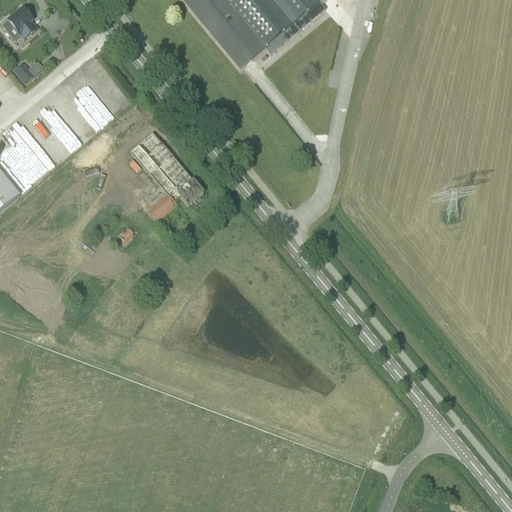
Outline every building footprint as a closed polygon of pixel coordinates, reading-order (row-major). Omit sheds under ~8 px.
[(266,53),(270,58),(325,12),(321,7),(329,0),(178,0),(240,74),(266,53)] [(28,21),(30,19),(23,10),(7,23),(18,35),(25,42),(37,32),(28,21)] [(38,64),(30,71),(36,78),(44,71),(38,64)] [(34,80),(24,67),(14,75),(25,88),(34,80)] [(0,71),(0,76),(5,83),(8,80),(0,71)] [(70,152),(117,121),(89,80),(49,106),(46,102),(39,107),(70,152)] [(43,176),(66,162),(46,128),(38,133),(28,116),(10,127),(16,137),(17,137),(20,142),(19,142),(29,158),(30,158),(38,171),(40,170),(43,176)] [(152,136),(130,155),(166,197),(146,214),(156,227),(177,209),(174,205),(179,201),(186,209),(202,195),(201,194),(203,193),(200,189),(199,190),(197,188),(198,187),(195,184),(194,185),(163,148),(162,147),(152,136)] [(83,170),(99,159),(95,154),(79,166),(83,170)] [(0,206),(13,196),(0,180),(0,206)] [(120,254),(136,238),(127,229),(110,246),(116,252),(117,251),(120,254)]
